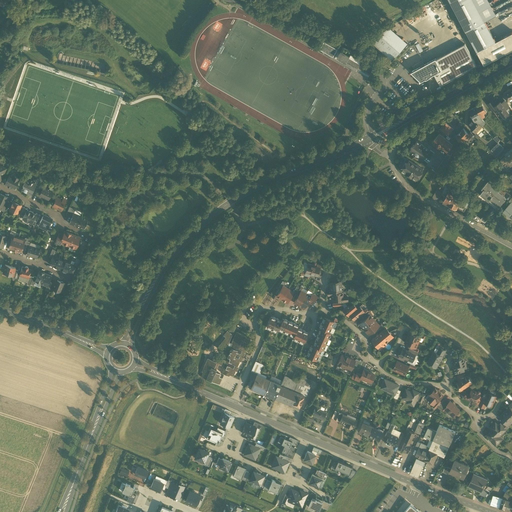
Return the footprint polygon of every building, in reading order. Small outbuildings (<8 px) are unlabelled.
[(449,0),(462,24),(481,14),(484,21),(496,15),(488,0),(449,0)] [(495,42),(484,21),(481,14),(462,24),(477,52),(496,42),(495,42)] [(369,39),(393,60),(407,43),(389,27),(369,39)] [(483,64),(484,65),(511,50),(511,32),(495,42),(496,42),(477,52),(483,64)] [(324,42),(320,48),(334,56),(337,50),(324,42)] [(465,44),(436,60),(441,70),(434,74),(438,81),(440,80),(443,84),(476,66),(465,44)] [(334,56),(320,48),(319,50),(333,58),(334,56)] [(335,59),(345,64),(346,63),(337,58),(340,52),(339,51),(335,59)] [(346,63),(357,69),(360,64),(359,64),(349,58),(349,57),(340,52),(337,58),(346,63)] [(420,67),(412,71),(422,81),(425,79),(426,80),(431,77),(430,76),(434,74),(441,70),(436,60),(435,59),(424,65),(424,64),(420,66),(420,67)] [(357,69),(365,73),(368,67),(360,63),(359,64),(360,64),(357,69)] [(421,81),(422,81),(412,71),(411,72),(421,81)] [(507,101),(511,100),(511,98),(511,94),(510,90),(503,93),(505,97),(507,101)] [(487,104),(493,111),(496,109),(494,106),(495,105),(492,101),(487,104)] [(496,109),(503,118),(509,114),(505,108),(502,104),(500,102),(495,105),(494,106),(496,109)] [(476,108),(480,116),(483,114),(486,112),(482,104),(476,108)] [(480,116),(476,108),(476,107),(469,111),(474,119),(480,116)] [(480,116),(474,119),(468,124),(475,132),(475,131),(481,126),(478,123),(477,123),(483,119),(482,118),(480,116)] [(453,128),(446,122),(440,127),(446,133),(448,134),(453,128)] [(460,140),(463,143),(466,140),(472,133),(470,131),(469,133),(463,128),(456,135),(457,137),(459,140),(460,140)] [(439,148),(441,146),(447,151),(452,144),(439,134),(434,140),(436,142),(434,144),(439,148)] [(410,149),(422,158),(424,155),(425,156),(427,153),(426,152),(429,149),(417,140),(414,143),(413,142),(411,145),(412,146),(410,149)] [(490,149),(495,154),(503,148),(498,142),(490,149)] [(505,162),(508,166),(511,163),(511,160),(511,159),(511,158),(511,150),(506,156),(502,159),(505,162)] [(435,171),(440,175),(450,161),(445,157),(435,171)] [(413,175),(418,178),(420,175),(422,172),(420,171),(422,168),(409,159),(407,162),(405,161),(404,164),(402,168),(406,171),(406,172),(412,176),(413,175)] [(5,184),(14,188),(16,184),(19,178),(15,176),(14,178),(12,177),(9,175),(5,184)] [(27,191),(32,193),(35,186),(36,184),(34,183),(25,179),(23,184),(24,185),(22,190),(27,192),(27,191)] [(490,198),(491,197),(496,202),(496,203),(499,205),(506,197),(500,192),(499,194),(497,192),(498,190),(499,189),(489,180),(483,187),(484,188),(481,192),(489,199),(490,198)] [(39,195),(48,199),(52,191),(49,189),(49,190),(43,187),(39,195)] [(433,195),(439,198),(442,192),(437,189),(433,195)] [(459,208),(464,211),(470,201),(464,198),(464,199),(460,197),(460,198),(454,195),(455,194),(449,190),(443,201),(451,206),(452,207),(453,208),(454,208),(455,208),(456,205),(458,206),(457,207),(459,207),(459,208)] [(0,209),(2,210),(4,206),(8,198),(0,194),(0,193),(0,209)] [(52,206),(61,210),(65,201),(66,199),(63,198),(62,200),(57,197),(52,206)] [(9,209),(17,213),(18,211),(21,206),(21,205),(13,201),(13,202),(10,207),(9,209)] [(66,214),(72,216),(73,213),(74,213),(75,209),(69,207),(66,214)] [(22,219),(32,223),(33,220),(36,214),(27,210),(26,210),(24,215),(22,219)] [(76,226),(80,215),(74,213),(73,213),(72,216),(69,223),(76,226)] [(481,219),(485,222),(489,217),(485,214),(481,219)] [(47,229),(48,227),(52,219),(43,215),(38,225),(47,229)] [(84,217),(80,215),(76,226),(81,228),(81,226),(84,227),(86,224),(87,220),(84,219),(84,217)] [(70,244),(74,235),(65,231),(63,235),(60,242),(65,244),(66,243),(70,244)] [(55,242),(60,244),(60,242),(63,235),(59,233),(55,242)] [(79,237),(74,235),(70,244),(69,246),(75,248),(77,243),(79,237)] [(14,251),(18,237),(12,236),(11,239),(8,249),(14,251)] [(24,239),(18,237),(14,251),(21,253),(23,243),(25,239),(24,239)] [(26,254),(36,257),(39,248),(29,246),(29,245),(28,250),(26,254)] [(60,268),(63,261),(53,256),(52,256),(52,258),(49,264),(60,268)] [(74,265),(63,261),(60,268),(71,273),(74,266),(74,265)] [(3,273),(13,276),(15,269),(15,268),(5,265),(3,273)] [(310,274),(317,276),(319,268),(308,265),(306,272),(310,274)] [(20,272),(19,275),(28,278),(29,276),(31,269),(28,268),(28,267),(26,266),(25,267),(22,267),(20,272)] [(41,283),(45,273),(39,271),(37,277),(35,281),(41,283)] [(51,276),(45,273),(41,283),(47,286),(49,281),(51,276)] [(59,291),(60,292),(63,284),(64,283),(63,282),(61,281),(61,282),(56,280),(55,283),(52,288),(52,289),(57,290),(57,291),(58,292),(59,291)] [(327,290),(327,293),(341,292),(341,287),(340,281),(337,281),(329,282),(329,283),(330,283),(330,284),(330,285),(330,287),(331,288),(331,290),(327,290)] [(276,296),(281,299),(288,289),(283,286),(280,290),(276,296)] [(300,286),(298,290),(295,288),(293,292),(290,296),(293,298),(295,294),(298,295),(301,291),(303,288),(300,286)] [(293,292),(288,289),(281,299),(286,303),(290,296),(293,292)] [(293,302),(298,305),(306,294),(301,291),(298,295),(293,302)] [(342,292),(341,292),(327,293),(327,295),(328,296),(331,295),(332,300),(333,300),(339,300),(347,299),(347,296),(346,295),(343,295),(342,292)] [(306,294),(298,305),(303,309),(307,303),(308,302),(311,297),(306,294)] [(309,303),(312,304),(317,297),(312,294),(311,297),(308,302),(309,303)] [(348,316),(349,315),(357,308),(354,304),(350,307),(348,305),(342,310),(345,313),(345,312),(348,316)] [(359,306),(357,308),(349,315),(350,316),(350,317),(351,317),(353,320),(360,315),(364,311),(363,311),(359,306)] [(360,315),(362,317),(368,311),(366,309),(363,311),(364,311),(360,315)] [(371,314),(368,311),(362,317),(364,320),(370,315),(371,314)] [(359,324),(364,329),(374,320),(370,315),(364,320),(359,324)] [(266,326),(272,329),(276,318),(273,317),(270,316),(270,317),(266,326)] [(323,319),(321,322),(331,327),(334,321),(330,319),(325,317),(324,316),(323,319)] [(277,331),(278,328),(281,321),(279,320),(276,318),(272,329),(277,331)] [(278,328),(283,331),(288,321),(285,319),(282,318),(282,319),(281,321),(278,328)] [(379,325),(374,320),(364,329),(368,334),(374,329),(379,325)] [(283,331),(289,333),(293,323),(290,322),(288,321),(283,331)] [(320,328),(321,328),(329,332),(331,327),(321,322),(320,326),(319,328),(320,328)] [(289,333),(294,335),(297,328),(298,326),(298,325),(296,324),(293,323),(289,333)] [(374,329),(377,332),(383,326),(381,323),(379,325),(374,329)] [(293,338),(298,340),(302,330),(299,329),(297,328),(294,335),(293,338)] [(320,330),(318,334),(328,338),(331,333),(329,332),(321,328),(320,330)] [(371,341),(378,348),(381,345),(383,346),(387,344),(386,343),(393,337),(389,332),(386,328),(383,330),(371,341)] [(306,331),(302,330),(298,340),(304,343),(308,333),(308,332),(306,331)] [(229,375),(232,376),(235,371),(236,371),(238,367),(237,366),(239,361),(241,362),(245,353),(244,353),(246,347),(247,348),(249,343),(248,343),(250,339),(248,338),(245,337),(246,335),(238,332),(236,337),(235,336),(232,343),(230,347),(227,346),(225,350),(223,355),(226,357),(224,360),(225,361),(223,366),(220,372),(228,376),(229,375)] [(408,335),(407,337),(418,342),(420,337),(421,337),(416,335),(410,332),(409,335),(408,335)] [(231,334),(230,333),(226,338),(217,348),(221,352),(223,349),(225,350),(227,346),(230,347),(232,343),(229,342),(231,337),(230,336),(231,334)] [(317,338),(316,340),(326,344),(328,338),(318,334),(317,338)] [(416,347),(418,342),(407,337),(406,340),(405,343),(411,346),(416,348),(416,347)] [(314,343),(313,345),(322,349),(323,350),(326,344),(316,340),(314,343)] [(311,347),(309,350),(319,355),(322,349),(313,345),(312,345),(311,347)] [(437,353),(442,356),(446,350),(440,347),(437,353)] [(405,358),(410,361),(413,359),(416,354),(408,351),(403,348),(401,352),(399,352),(399,354),(399,355),(400,355),(399,356),(405,358)] [(316,360),(319,355),(309,350),(307,354),(306,356),(307,356),(316,360)] [(435,367),(436,368),(439,363),(442,358),(441,358),(442,356),(437,353),(434,351),(427,363),(428,362),(436,366),(435,367)] [(336,368),(349,374),(353,365),(355,361),(355,360),(342,355),(339,359),(338,360),(338,362),(336,368)] [(455,372),(456,372),(459,371),(460,372),(463,371),(464,370),(463,367),(466,367),(465,361),(466,359),(459,355),(455,356),(454,357),(456,363),(454,363),(453,364),(454,368),(455,372)] [(218,364),(223,366),(225,361),(224,360),(217,356),(213,360),(208,358),(202,372),(203,372),(201,377),(206,379),(211,381),(219,385),(222,378),(219,377),(220,374),(215,372),(218,364)] [(393,370),(405,375),(408,366),(397,361),(393,370)] [(257,373),(257,374),(258,373),(260,367),(254,365),(251,371),(257,373)] [(360,378),(370,383),(371,382),(372,383),(373,381),(373,379),(372,379),(374,375),(364,370),(361,376),(360,378)] [(269,380),(265,378),(257,375),(251,388),(264,394),(269,380)] [(282,381),(271,376),(269,380),(280,385),(282,381)] [(294,391),(298,382),(284,376),(282,381),(280,385),(294,391)] [(301,376),(298,382),(304,384),(307,378),(301,376)] [(457,386),(460,391),(465,387),(468,385),(473,382),(469,378),(467,379),(465,376),(465,377),(459,381),(457,383),(458,385),(457,386)] [(399,386),(384,379),(381,388),(395,394),(397,389),(399,386)] [(280,385),(269,380),(264,394),(275,398),(280,385)] [(235,387),(221,381),(219,387),(233,393),(235,387)] [(294,391),(304,395),(307,391),(309,386),(304,384),(298,382),(294,391)] [(292,404),(299,407),(304,395),(294,391),(280,385),(275,398),(292,405),(292,404)] [(433,405),(434,406),(439,400),(443,395),(435,388),(432,391),(432,393),(430,396),(431,397),(428,401),(433,405)] [(408,403),(413,406),(417,398),(420,399),(422,394),(419,393),(414,391),(413,393),(406,390),(402,398),(409,401),(408,403)] [(473,403),(476,404),(478,399),(481,393),(480,392),(479,391),(477,392),(475,391),(475,392),(471,391),(470,395),(468,394),(467,393),(463,396),(465,398),(473,401),(473,402),(473,403)] [(487,403),(492,406),(496,396),(488,392),(485,399),(483,402),(487,403)] [(482,398),(481,400),(478,399),(476,404),(478,406),(484,409),(487,403),(483,402),(485,399),(482,398)] [(432,406),(435,409),(438,406),(441,402),(439,400),(434,406),(433,405),(432,406)] [(438,406),(443,411),(445,409),(444,409),(448,405),(447,404),(448,403),(443,400),(441,402),(438,406)] [(451,415),(452,416),(454,416),(455,415),(455,413),(459,409),(450,401),(448,403),(447,404),(448,405),(444,409),(445,409),(447,412),(449,411),(451,414),(451,415)] [(312,414),(323,419),(326,412),(319,409),(320,407),(316,405),(312,414)] [(334,419),(339,421),(342,414),(337,412),(334,419)] [(511,420),(511,419),(504,412),(499,417),(504,422),(508,425),(511,420)] [(225,413),(220,423),(229,427),(233,416),(225,413)] [(345,425),(351,428),(352,427),(353,427),(356,420),(355,419),(346,416),(342,414),(339,421),(346,424),(345,425)] [(415,432),(421,434),(425,423),(420,421),(415,432)] [(486,434),(496,445),(500,441),(497,438),(504,431),(498,425),(495,422),(490,427),(492,429),(486,434)] [(252,437),(256,427),(252,425),(246,423),(242,433),(252,437)] [(507,429),(502,424),(500,423),(498,425),(504,431),(504,432),(507,429)] [(359,431),(369,436),(373,427),(368,425),(367,428),(361,426),(359,431)] [(437,430),(454,438),(456,432),(440,425),(437,430)] [(216,430),(211,427),(206,438),(216,442),(218,438),(220,439),(221,436),(222,432),(216,430)] [(217,427),(216,430),(222,432),(221,436),(222,437),(225,430),(217,427)] [(383,431),(373,427),(369,436),(379,440),(383,431)] [(401,432),(393,428),(391,432),(391,434),(398,437),(401,432)] [(429,439),(433,440),(437,432),(428,428),(424,436),(429,439)] [(437,432),(433,440),(448,447),(454,438),(437,430),(437,432)] [(391,443),(395,445),(399,437),(398,437),(391,434),(390,434),(388,438),(386,443),(390,445),(391,443)] [(284,437),(281,443),(284,444),(289,447),(291,444),(292,441),(288,439),(284,437)] [(292,441),(291,444),(295,446),(298,440),(289,437),(288,439),(292,441)] [(444,457),(448,447),(433,440),(430,446),(428,452),(424,460),(425,461),(433,464),(437,454),(444,457)] [(410,443),(408,442),(405,441),(401,450),(408,453),(412,444),(410,443)] [(419,447),(428,452),(430,446),(427,444),(421,442),(419,447)] [(256,455),(259,448),(254,446),(248,443),(244,454),(252,458),(254,454),(256,455)] [(289,447),(284,444),(281,451),(287,453),(289,447)] [(208,451),(199,447),(195,457),(204,461),(207,455),(208,451)] [(421,460),(423,461),(424,460),(428,452),(419,447),(419,448),(418,449),(418,450),(415,455),(417,456),(421,458),(421,459),(421,460)] [(312,463),(316,454),(311,453),(307,451),(304,459),(312,463)] [(212,457),(207,455),(204,461),(203,463),(208,465),(212,457)] [(281,458),(278,456),(276,456),(273,463),(275,464),(274,467),(277,469),(277,468),(279,469),(279,470),(284,472),(289,461),(286,460),(281,458)] [(410,473),(419,476),(425,461),(424,460),(423,461),(421,460),(421,459),(421,458),(417,456),(410,473)] [(225,459),(223,458),(222,459),(220,465),(219,466),(227,470),(231,461),(228,460),(226,458),(225,459)] [(450,471),(463,478),(468,466),(455,460),(451,468),(449,471),(450,471)] [(338,461),(337,463),(335,468),(339,470),(349,474),(352,469),(352,467),(338,461)] [(242,466),(238,464),(233,475),(241,478),(245,470),(245,468),(241,466),(242,466)] [(442,472),(448,475),(450,471),(449,471),(451,468),(445,465),(442,472)] [(147,470),(138,466),(134,473),(144,478),(147,470)] [(122,468),(120,473),(127,476),(129,471),(122,468)] [(357,471),(352,469),(349,474),(348,477),(351,478),(357,471)] [(249,472),(245,470),(241,478),(246,480),(249,472)] [(264,475),(253,470),(249,480),(253,481),(252,482),(256,484),(256,483),(259,484),(260,484),(263,477),(264,475)] [(319,470),(316,476),(322,478),(324,479),(326,477),(324,476),(325,473),(319,470)] [(314,475),(312,474),(308,482),(318,486),(322,478),(316,476),(314,475)] [(480,491),(481,491),(482,488),(481,487),(482,484),(484,485),(486,479),(474,474),(468,486),(473,489),(474,488),(480,491)] [(267,479),(263,477),(260,484),(259,484),(259,485),(263,487),(267,479)] [(154,479),(150,487),(160,491),(161,488),(164,483),(154,479)] [(272,481),(267,479),(263,487),(268,489),(272,481)] [(272,481),(268,489),(277,493),(281,483),(272,479),(272,481)] [(169,488),(166,494),(174,497),(174,496),(179,485),(178,485),(171,482),(169,488)] [(135,487),(126,483),(125,484),(124,487),(122,491),(129,494),(131,495),(132,493),(134,488),(135,487)] [(184,486),(179,484),(178,485),(179,485),(174,496),(179,498),(184,486)] [(479,494),(484,496),(489,491),(485,489),(482,488),(481,491),(480,491),(480,492),(479,494)] [(291,490),(288,496),(287,498),(288,499),(286,505),(293,507),(294,504),(301,506),(304,500),(297,498),(300,491),(299,492),(294,490),(294,491),(291,490)] [(307,494),(300,491),(297,498),(304,500),(307,494)] [(189,492),(185,500),(196,505),(200,496),(189,492)] [(509,500),(511,496),(505,492),(502,499),(509,500)] [(133,494),(132,493),(131,495),(129,494),(126,500),(132,503),(136,495),(133,494)] [(490,505),(499,508),(502,499),(493,496),(490,505)] [(308,506),(313,508),(316,510),(316,508),(319,509),(320,506),(323,500),(322,501),(316,499),(315,499),(315,500),(312,498),(312,499),(311,499),(308,506)] [(511,511),(511,504),(510,504),(507,502),(509,500),(502,499),(499,508),(505,509),(505,508),(511,510),(511,511)] [(331,504),(323,500),(320,506),(327,509),(331,504)]
